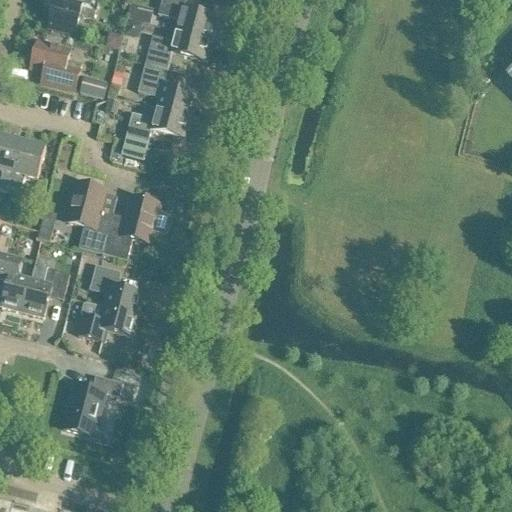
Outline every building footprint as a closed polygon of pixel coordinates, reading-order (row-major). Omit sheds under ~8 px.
[(93,24),(99,0),(49,0),(43,25),(50,27),(49,34),(75,40),(80,21),(93,24)] [(184,15),(187,0),(164,0),(159,20),(180,26),(177,37),(211,46),(217,24),(184,15)] [(133,22),(153,27),(156,13),(136,9),(133,22)] [(205,67),(211,46),(177,37),(174,47),(153,42),(146,70),(168,76),(172,58),(205,67)] [(119,56),(123,43),(109,39),(106,52),(119,56)] [(76,100),(82,75),(80,75),(82,70),(69,67),(72,54),(37,45),(29,77),(42,80),(40,90),(76,100)] [(163,92),(168,76),(146,70),(138,98),(159,103),(156,114),(190,123),(196,101),(163,92)] [(115,77),(112,87),(121,89),(123,79),(115,77)] [(103,104),(108,89),(84,82),(80,98),(103,104)] [(190,123),(156,114),(145,111),(143,122),(133,119),(126,142),(148,148),(152,136),(185,144),(190,123)] [(0,196),(9,199),(22,148),(0,142),(0,177),(3,178),(0,188),(0,196)] [(22,148),(9,199),(20,202),(25,184),(38,187),(46,154),(22,148)] [(108,197),(78,189),(68,228),(84,232),(78,254),(103,260),(105,251),(112,227),(113,220),(102,218),(108,197)] [(112,227),(105,251),(103,260),(127,266),(133,245),(149,249),(152,238),(164,241),(169,238),(172,225),(169,220),(158,217),(159,211),(132,204),(127,224),(113,220),(112,227)] [(0,219),(7,221),(10,209),(0,207),(0,219)] [(23,318),(31,285),(18,281),(22,265),(0,259),(0,260),(0,283),(8,285),(1,313),(23,318)] [(31,285),(23,318),(44,324),(49,302),(63,306),(70,280),(49,275),(46,266),(37,264),(32,285),(31,285)] [(104,313),(137,322),(143,301),(115,293),(119,279),(97,273),(91,295),(107,300),(104,313)] [(137,322),(104,313),(85,308),(81,321),(84,322),(79,341),(102,348),(105,336),(132,343),(137,322)] [(120,403),(124,390),(96,382),(93,396),(76,392),(64,435),(94,443),(106,400),(120,403)] [(133,392),(124,390),(120,403),(130,406),(133,392)]
